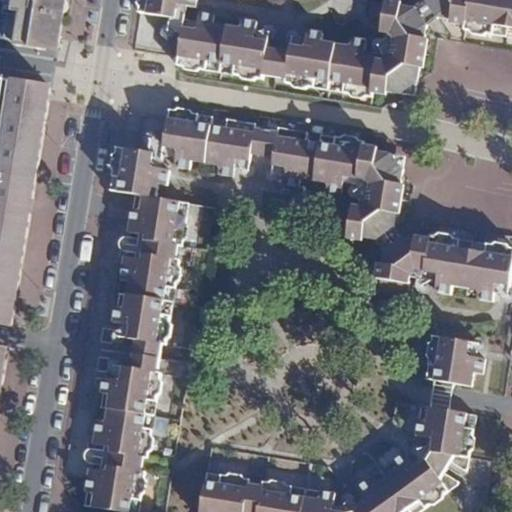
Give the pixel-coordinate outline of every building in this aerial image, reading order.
[(5,0),(3,15),(10,17),(6,40),(59,49),(61,38),(66,0),(5,0)] [(178,19),(180,7),(197,10),(198,0),(140,0),(139,13),(178,19)] [(464,31),(494,36),(495,28),(511,30),(511,0),(425,0),(425,3),(437,18),(466,24),(464,31)] [(242,20),(241,29),(213,24),(215,16),(199,13),(196,31),(184,29),(178,64),(177,68),(180,68),(206,72),(207,64),(236,69),(234,77),(262,81),(263,78),(287,82),(287,85),(315,89),(316,81),(345,86),(343,94),(358,96),(371,99),(373,92),(398,96),(419,83),(424,47),(425,39),(428,24),(415,8),(370,3),(367,23),(375,33),(391,36),(395,41),(392,58),(386,61),(364,57),(367,41),(352,39),(350,47),(322,42),(323,34),(307,31),(304,49),(292,47),(291,52),(269,48),(270,42),(255,40),(257,23),(242,20)] [(511,30),(495,28),(494,36),(507,38),(511,39),(511,30)] [(207,64),(206,72),(222,75),(234,77),(236,69),(207,64)] [(0,158),(13,82),(0,79),(0,158)] [(323,91),(343,94),(345,86),(316,81),(315,89),(323,91)] [(51,98),(52,88),(38,86),(13,82),(0,158),(0,307),(16,310),(28,237),(46,128),(51,98)] [(196,124),(197,116),(170,112),(169,112),(168,117),(163,149),(177,151),(175,168),(191,171),(193,163),(219,167),(217,175),(234,178),(237,161),(253,164),(254,156),(274,160),(272,167),(286,169),(283,187),(299,189),(300,181),(327,185),(326,193),(342,196),(345,179),(357,181),(365,183),(370,187),(367,205),(361,208),(348,207),(338,213),(334,234),(377,241),(394,230),(404,171),(392,155),(362,150),(363,143),(335,139),(333,146),(320,144),(306,141),(307,134),(279,130),(278,137),(252,132),(253,126),(227,121),(225,128),(211,126),(196,124)] [(212,119),(197,116),(196,124),(211,126),(212,119)] [(333,146),(335,139),(321,136),(320,144),(333,146)] [(96,494),(93,508),(117,511),(132,511),(134,501),(144,502),(148,474),(139,472),(141,458),(150,460),(155,429),(146,427),(150,402),(159,403),(164,375),(155,373),(159,344),(169,346),(174,317),(164,315),(168,288),(178,290),(183,261),(173,259),(175,246),(185,247),(189,218),(179,217),(181,204),(157,200),(159,187),(168,188),(171,172),(153,169),(155,155),(116,149),(114,164),(111,177),(120,179),(118,194),(134,196),(143,198),(141,210),(132,209),(130,222),(128,234),(145,237),(141,260),(123,257),(120,281),(129,282),(125,309),(115,308),(113,324),(131,327),(122,382),(104,379),(101,395),(110,396),(106,422),(97,420),(93,445),(111,448),(107,471),(89,468),(85,492),(96,494)] [(109,192),(118,194),(120,179),(111,177),(109,192)] [(134,196),(132,209),(141,210),(143,198),(134,196)] [(179,217),(189,218),(191,205),(181,204),(179,217)] [(458,249),(459,241),(433,237),(432,245),(422,243),(400,239),(384,250),(377,295),(398,299),(409,291),(411,278),(417,274),(437,277),(435,293),(450,295),(451,288),(478,292),(477,300),(493,303),(496,286),(509,289),(511,272),(511,249),(486,245),(485,253),(458,249)] [(477,244),(459,241),(458,249),(485,253),(486,245),(477,244)] [(120,281),(115,308),(125,309),(129,282),(120,281)] [(164,315),(174,317),(178,290),(168,288),(164,315)] [(0,324),(13,326),(16,310),(0,307),(0,324)] [(432,337),(428,366),(436,367),(434,382),(472,388),(474,374),(483,376),(485,360),(467,357),(470,343),(432,337)] [(0,408),(9,352),(0,350),(0,408)] [(436,367),(428,366),(425,381),(434,382),(436,367)] [(101,395),(97,420),(106,422),(110,396),(101,395)] [(146,427),(155,429),(159,403),(150,402),(146,427)] [(426,422),(429,409),(420,408),(418,421),(426,422)] [(467,415),(429,409),(426,422),(418,421),(416,436),(433,439),(431,453),(427,460),(416,468),(405,454),(391,464),(397,470),(375,485),(369,479),(356,488),(367,504),(356,511),(353,511),(342,511),(334,510),(337,494),(320,492),(319,499),(291,495),(292,488),(264,483),(264,486),(249,484),(250,480),(222,476),(220,484),(206,482),(201,511),(404,511),(420,501),(425,508),(449,491),(441,480),(455,457),(469,459),(473,430),(465,429),(467,415)] [(476,416),(467,415),(465,429),(473,430),(476,416)] [(397,470),(391,464),(369,479),(375,485),(397,470)] [(220,484),(222,476),(207,474),(206,482),(220,484)] [(319,499),(320,492),(292,488),(291,495),(319,499)] [(85,492),(83,506),(93,508),(96,494),(85,492)] [(134,501),(132,511),(141,511),(144,502),(134,501)] [(418,511),(425,508),(420,501),(404,511),(418,511)]
